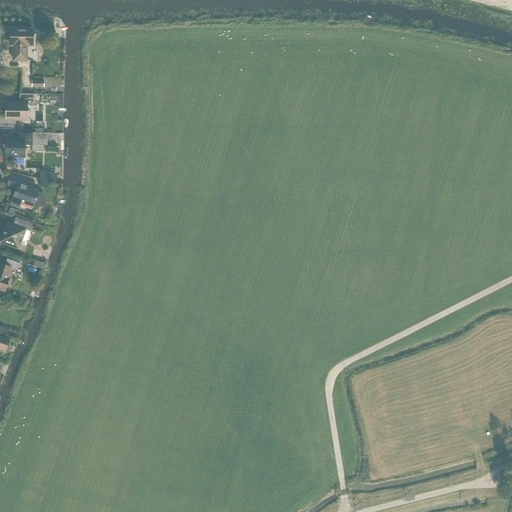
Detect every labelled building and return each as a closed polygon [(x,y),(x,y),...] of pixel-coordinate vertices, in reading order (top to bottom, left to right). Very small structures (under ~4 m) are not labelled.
[(33,46),(33,38),(31,38),(31,30),(11,29),(10,38),(12,38),(12,46),(13,46),(13,61),(26,61),(27,46),(33,46)] [(34,99),(34,94),(19,94),(19,103),(6,102),(5,120),(27,121),(27,107),(37,107),(37,99),(34,99)] [(5,139),(5,158),(25,158),(25,145),(32,145),(42,145),(43,145),(47,145),(47,133),(42,133),(32,133),(18,132),(18,139),(5,139)] [(44,171),(42,178),(53,180),(55,173),(44,171)] [(38,193),(38,192),(31,189),(33,184),(11,176),(7,185),(16,188),(10,205),(19,207),(20,202),(33,207),(33,206),(34,206),(35,207),(36,207),(38,207),(39,207),(40,206),(41,206),(42,205),(43,204),(44,203),(44,202),(44,201),(44,200),(44,199),(44,198),(44,197),(43,196),(42,195),(42,194),(41,194),(40,193),(39,193),(38,193)] [(33,224),(19,219),(16,227),(6,223),(0,240),(0,242),(18,249),(25,230),(30,232),(33,224)] [(33,229),(43,233),(45,227),(35,223),(33,229)] [(20,264),(7,259),(5,266),(0,263),(0,290),(4,292),(9,279),(8,278),(11,268),(18,270),(20,264)] [(9,340),(4,338),(0,337),(0,349),(5,352),(9,340)]
